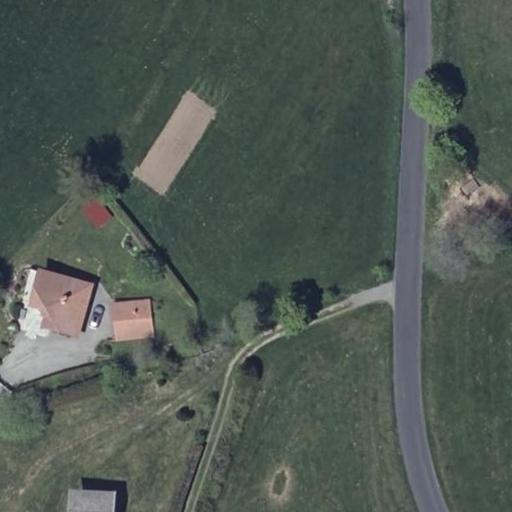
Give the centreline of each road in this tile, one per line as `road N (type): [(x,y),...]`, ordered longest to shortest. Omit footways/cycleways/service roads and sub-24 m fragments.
road 1 (track): [(511,256),(410,301),(62,413),(0,441)]
road 2 (unclassified): [(428,511),(411,456),(421,0)]
